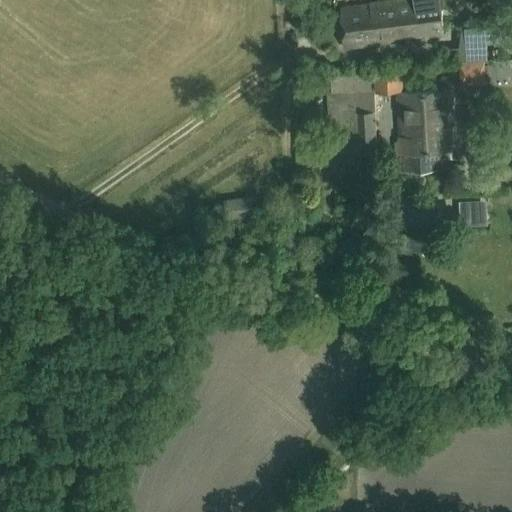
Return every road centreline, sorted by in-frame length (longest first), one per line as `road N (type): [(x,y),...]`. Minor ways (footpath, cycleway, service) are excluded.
road 1 (track): [(0,174),(93,217),(511,369)]
road 2 (track): [(266,511),(333,443),(388,326)]
